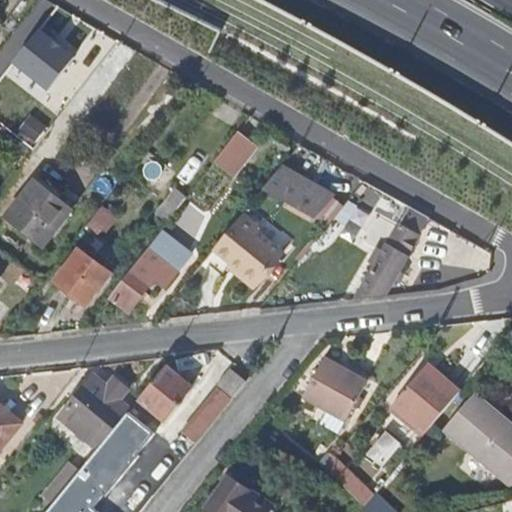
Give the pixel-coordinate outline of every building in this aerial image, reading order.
[(74,57),(38,30),(13,63),(49,90),(74,57)] [(260,147),(241,132),(217,163),(236,178),(260,147)] [(336,197),(284,165),(265,189),(317,221),(336,197)] [(36,183),(8,219),(46,248),(73,211),(36,183)] [(160,214),(171,223),(189,199),(178,191),(160,214)] [(114,215),(103,207),(94,218),(79,238),(88,245),(96,233),(99,235),(114,215)] [(385,296),(429,219),(409,208),(386,253),(378,249),(370,263),(377,267),(359,299),(385,296)] [(287,254),(260,231),(263,227),(245,213),(207,261),(224,275),(234,263),(244,271),(241,275),(259,289),(287,254)] [(159,241),(114,300),(131,313),(157,279),(169,289),(181,273),(166,261),(172,251),(159,241)] [(82,255),(57,286),(87,310),(110,277),(82,255)] [(237,364),(240,367),(252,377),(264,361),(249,349),(237,364)] [(320,429),(335,438),(369,379),(350,368),(346,374),(323,361),(302,397),(329,414),(320,429)] [(193,387),(168,366),(141,398),(167,418),(193,387)] [(185,434),(197,444),(252,377),(240,367),(185,434)] [(401,399),(433,426),(459,395),(427,368),(401,399)] [(109,386),(96,375),(62,416),(100,445),(131,406),(123,399),(130,389),(116,378),(109,386)] [(511,489),(511,435),(509,433),(470,401),(441,437),(509,493),(511,489)] [(0,450),(23,423),(0,404),(0,450)] [(49,511),(142,511),(155,496),(151,493),(149,491),(132,511),(122,504),(114,511),(92,511),(99,504),(114,485),(106,480),(130,450),(137,456),(155,433),(130,413),(82,472),(55,505),(49,511)] [(369,455),(384,467),(401,445),(387,434),(369,455)] [(185,443),(177,452),(181,455),(186,459),(193,449),(185,443)] [(181,455),(163,478),(167,482),(186,459),(181,455)] [(376,495),(332,459),(322,471),(366,507),(376,495)] [(44,495),(55,505),(82,472),(71,463),(44,495)] [(269,511),(272,509),(247,492),(248,489),(230,476),(208,511),(209,511),(269,511)] [(163,478),(151,493),(155,496),(167,482),(163,478)]
